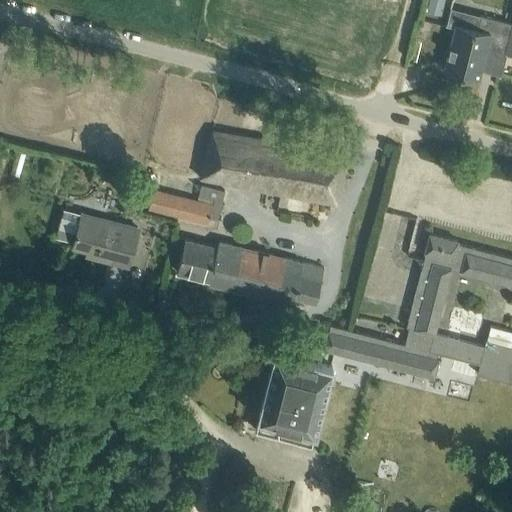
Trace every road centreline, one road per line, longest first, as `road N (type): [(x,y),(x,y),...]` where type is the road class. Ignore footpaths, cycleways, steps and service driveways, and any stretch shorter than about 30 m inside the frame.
road 1 (unclassified): [(0,10),(511,147)]
road 2 (unclassified): [(213,429),(117,345),(0,314)]
road 3 (unclassified): [(320,511),(314,475),(213,429)]
